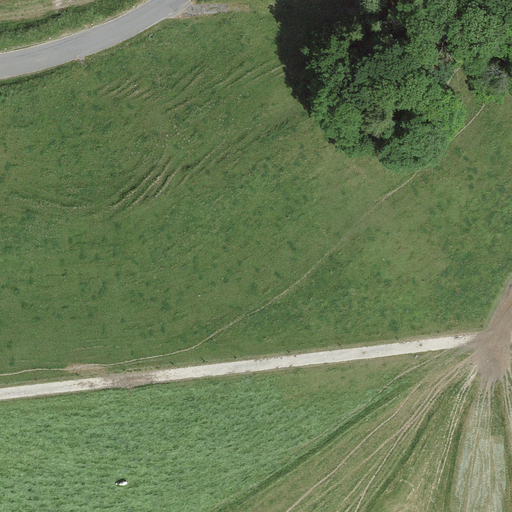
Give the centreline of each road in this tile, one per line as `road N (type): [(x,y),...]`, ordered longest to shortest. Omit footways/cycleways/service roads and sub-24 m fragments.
road 1 (unclassified): [(511,336),(0,394)]
road 2 (tertiary): [(0,66),(85,43),(170,0)]
